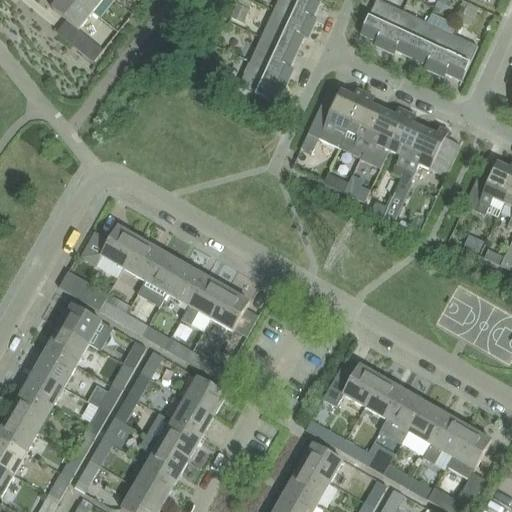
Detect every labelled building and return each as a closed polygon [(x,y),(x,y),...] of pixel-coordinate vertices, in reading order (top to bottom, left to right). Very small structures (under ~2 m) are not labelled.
[(93,14),(75,0),(59,0),(60,0),(52,10),(66,22),(78,32),(91,16),(93,14)] [(75,0),(93,14),(103,0),(75,0)] [(311,0),(279,0),(273,13),(312,31),(317,22),(313,20),(320,5),(324,7),(324,6),(311,0)] [(446,0),(438,0),(435,7),(442,10),(447,0),(446,0)] [(374,48),(384,52),(402,13),(376,1),(358,40),(359,41),(361,37),(376,44),(374,48)] [(273,13),(262,38),(301,56),(297,54),(304,39),(308,41),(312,31),(273,13)] [(408,64),(409,64),(427,25),(402,13),(384,52),(393,57),(395,53),(410,60),(408,64)] [(424,71),(434,75),(452,36),(427,25),(409,64),(411,60),(426,67),(424,71)] [(93,64),(103,52),(83,36),(73,48),(93,64)] [(452,36),(434,75),(443,80),(445,76),(461,83),(477,48),(452,36)] [(262,38),(250,63),(289,81),(293,72),(290,70),(297,55),(300,57),(301,56),(262,38)] [(200,67),(199,70),(211,76),(216,65),(204,59),(203,60),(200,67)] [(289,81),(250,63),(238,89),(277,107),(278,106),(274,104),(281,89),(285,91),(289,81)] [(308,136),(340,151),(366,95),(357,91),(353,99),(341,93),(332,111),(322,106),(308,136)] [(360,161),(383,112),(371,107),(374,99),(366,95),(340,151),(351,156),(360,161)] [(389,153),(407,114),(398,110),(395,118),(383,112),(360,161),(367,164),(369,165),(377,148),(389,153)] [(392,175),(401,180),(424,131),(412,126),(416,118),(407,114),(389,153),(400,158),(392,175)] [(424,131),(401,180),(411,184),(419,167),(446,179),(460,148),(445,141),(449,134),(440,129),(436,137),(424,131)] [(492,201),(504,206),(511,188),(511,165),(510,171),(497,165),(485,191),(474,186),(467,202),(478,207),(475,213),(485,218),(492,201)] [(344,195),(349,186),(342,182),(337,192),(344,195)] [(358,188),(354,199),(364,204),(369,193),(358,188)] [(372,214),(383,219),(388,208),(377,203),(372,214)] [(122,270),(123,271),(140,242),(126,233),(125,234),(117,229),(110,243),(96,235),(82,259),(117,280),(122,270)] [(123,271),(144,283),(145,284),(162,254),(140,242),(123,271)] [(500,268),(504,259),(488,251),(484,260),(500,268)] [(500,268),(511,273),(511,253),(508,251),(504,259),(500,268)] [(166,296),(167,296),(184,266),(162,254),(145,284),(144,283),(137,296),(159,309),(166,296)] [(167,296),(188,308),(189,308),(206,279),(184,266),(167,296)] [(89,295),(92,289),(68,275),(59,290),(83,304),(88,295),(89,295)] [(189,308),(188,308),(181,321),(191,327),(203,334),(211,321),(228,292),(206,279),(189,308)] [(242,300),(228,292),(211,321),(233,334),(250,305),(242,300)] [(83,304),(99,313),(109,297),(108,296),(104,304),(89,295),(88,295),(83,304)] [(121,326),(126,316),(130,309),(109,297),(99,313),(121,326)] [(68,315),(60,329),(89,346),(102,324),(73,307),(68,315)] [(121,326),(143,338),(148,329),(126,316),(121,326)] [(60,329),(47,351),(77,368),(89,346),(60,329)] [(143,338),(164,351),(170,342),(148,329),(143,338)] [(164,351),(186,364),(192,354),(170,342),(164,351)] [(136,344),(124,366),(134,372),(146,350),(136,344)] [(47,351),(35,373),(64,390),(77,368),(47,351)] [(153,354),(140,376),(150,382),(163,359),(153,354)] [(192,354),(186,364),(209,377),(214,367),(192,354)] [(124,366),(111,388),(121,394),(134,372),(124,366)] [(343,396),(365,409),(381,380),(359,367),(349,385),(336,378),(323,402),(335,409),(343,396)] [(35,373),(22,395),(52,412),(64,390),(35,373)] [(140,376),(128,398),(137,404),(150,382),(140,376)] [(198,380),(185,402),(214,419),(223,405),(222,404),(227,396),(198,380)] [(365,409),(386,421),(387,422),(403,393),(381,380),(365,409)] [(99,410),(109,416),(121,394),(111,388),(108,394),(96,387),(86,403),(99,410)] [(379,433),(402,446),(425,405),(403,393),(387,422),(386,421),(379,433)] [(22,395),(10,417),(39,434),(52,412),(22,395)] [(128,398),(115,420),(125,425),(137,404),(128,398)] [(185,402),(172,424),(202,441),(214,419),(185,402)] [(422,459),(423,460),(447,418),(425,405),(402,446),(423,458),(422,459)] [(99,410),(86,432),(96,438),(109,416),(99,410)] [(10,417),(0,433),(0,440),(27,456),(39,434),(10,417)] [(441,453),(452,459),(453,459),(469,431),(447,418),(423,460),(434,466),(441,453)] [(115,420),(103,442),(112,447),(125,425),(115,420)] [(172,424),(160,445),(160,446),(189,463),(202,441),(172,424)] [(318,439),(340,452),(346,443),(323,430),(318,439)] [(446,469),(469,482),(473,475),(492,443),(469,431),(453,459),(452,459),(446,469)] [(86,432),(74,454),(84,460),(96,438),(86,432)] [(152,459),(147,468),(177,485),(189,463),(160,446),(160,445),(146,437),(140,447),(152,459)] [(0,440),(0,469),(14,477),(27,456),(0,440)] [(103,442),(90,463),(109,475),(110,474),(100,468),(112,447),(103,442)] [(340,452),(362,465),(368,455),(346,443),(340,452)] [(309,454),(301,468),(330,485),(343,463),(314,446),(309,454)] [(74,454),(62,476),(71,481),(84,460),(74,454)] [(362,465),(384,477),(390,468),(368,455),(362,465)] [(109,475),(90,463),(75,490),(94,501),(109,475)] [(147,468),(134,489),(164,506),(177,485),(147,468)] [(301,468),(288,490),(317,507),(330,485),(301,468)] [(384,477),(406,490),(411,480),(390,468),(384,477)] [(14,477),(0,469),(0,499),(1,500),(14,477)] [(62,476),(49,497),(59,503),(71,481),(62,476)] [(406,490),(428,502),(433,493),(411,480),(406,490)] [(377,483),(365,505),(374,511),(387,489),(377,483)] [(160,511),(164,506),(134,489),(122,511),(121,511),(122,511),(160,511)] [(288,490),(275,511),(314,511),(317,507),(288,490)] [(433,493),(428,502),(444,511),(469,511),(475,502),(462,494),(461,494),(456,502),(435,490),(434,491),(433,493)] [(394,493),(382,511),(395,511),(403,498),(394,493)] [(53,511),(59,503),(49,497),(40,511),(53,511)]
